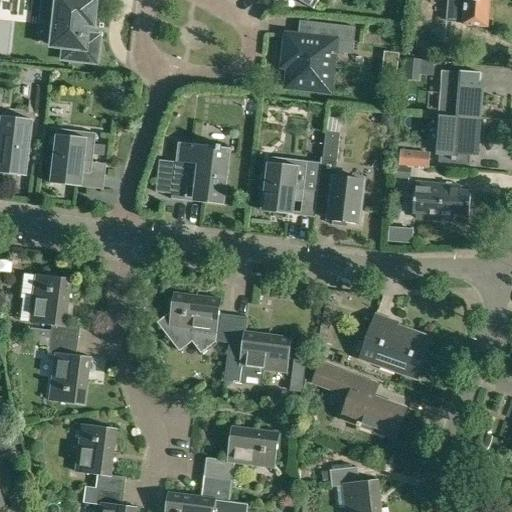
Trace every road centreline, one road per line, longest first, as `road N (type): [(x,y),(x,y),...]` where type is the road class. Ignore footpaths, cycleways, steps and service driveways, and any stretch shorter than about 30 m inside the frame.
road 1 (residential): [(507,271),(383,270),(116,235)]
road 2 (residential): [(445,511),(443,458),(507,271)]
road 3 (residential): [(168,452),(126,370),(116,235)]
road 4 (residential): [(167,76),(224,79),(244,69),(251,33),(201,0)]
road 5 (residential): [(116,235),(167,76)]
